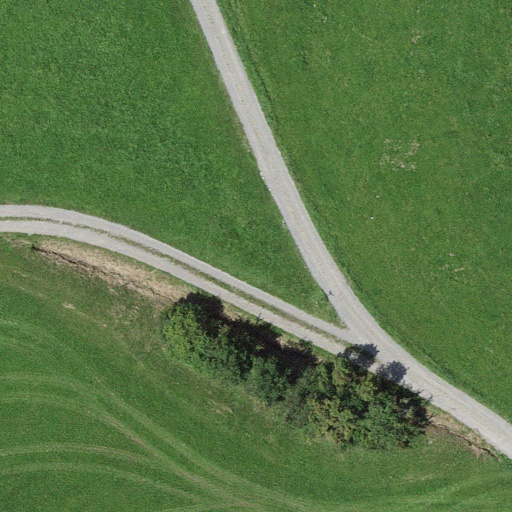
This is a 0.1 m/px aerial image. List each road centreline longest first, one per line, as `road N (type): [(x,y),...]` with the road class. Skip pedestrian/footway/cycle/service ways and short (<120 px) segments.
road 1 (track): [(511,440),(387,363),(205,0)]
road 2 (track): [(387,363),(145,247),(58,218),(0,217)]
